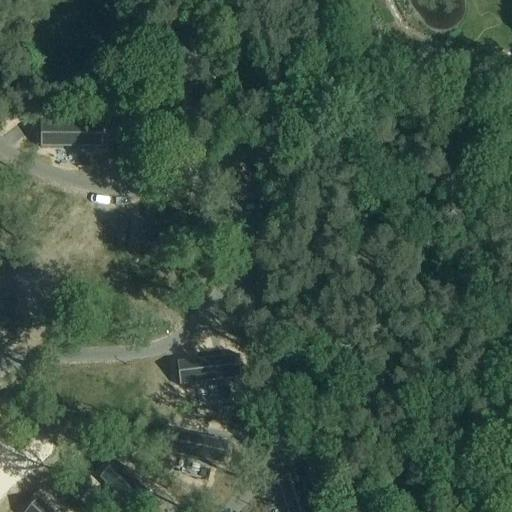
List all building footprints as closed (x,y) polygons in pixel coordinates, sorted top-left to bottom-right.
[(210,51),(189,57),(197,88),(219,82),(210,51)] [(204,108),(148,115),(151,137),(207,130),(204,108)] [(117,112),(61,113),(62,136),(118,134),(117,112)] [(186,144),(168,147),(170,156),(187,154),(186,144)] [(77,145),(77,154),(95,154),(95,145),(77,145)] [(155,172),(147,166),(142,173),(149,179),(155,172)] [(43,170),(42,192),(98,195),(99,173),(43,170)] [(202,186),(147,195),(151,217),(206,208),(202,186)] [(61,203),(61,212),(79,212),(79,203),(61,203)] [(173,223),(173,232),(191,232),(191,223),(173,223)] [(95,226),(90,248),(145,261),(150,239),(95,226)] [(24,246),(0,246),(0,269),(25,268),(24,246)] [(110,262),(110,271),(128,271),(128,262),(110,262)] [(259,285),(203,292),(206,314),(261,307),(259,285)] [(100,298),(95,319),(150,332),(155,310),(100,298)] [(72,304),(72,322),(81,322),(81,304),(72,304)] [(261,325),(261,335),(279,335),(279,325),(261,325)] [(192,335),(188,357),(243,366),(247,344),(192,335)] [(131,358),(118,377),(165,408),(177,389),(131,358)] [(323,365),(302,373),(321,426),(342,418),(323,365)] [(236,374),(236,384),(254,384),(254,374),(236,374)] [(53,388),(40,406),(87,437),(99,418),(53,388)] [(5,417),(12,420),(19,420),(25,415),(28,409),(27,402),(23,396),(17,393),(9,393),(4,398),(0,404),(1,411),(5,417)] [(154,418),(154,428),(172,428),(172,418),(154,418)] [(349,424),(349,433),(367,433),(367,424),(349,424)] [(294,436),(288,457),(342,473),(348,451),(294,436)] [(79,446),(79,455),(97,455),(97,446),(79,446)] [(162,447),(160,470),(215,476),(218,453),(162,447)] [(0,466),(0,475),(11,476),(11,467),(0,466)] [(184,481),(184,491),(202,491),(202,481),(184,481)] [(73,483),(63,503),(79,511),(121,511),(123,510),(73,483)] [(244,483),(240,505),(287,511),(295,511),(299,491),(244,483)] [(332,483),(332,493),(350,493),(350,483),(332,483)]
